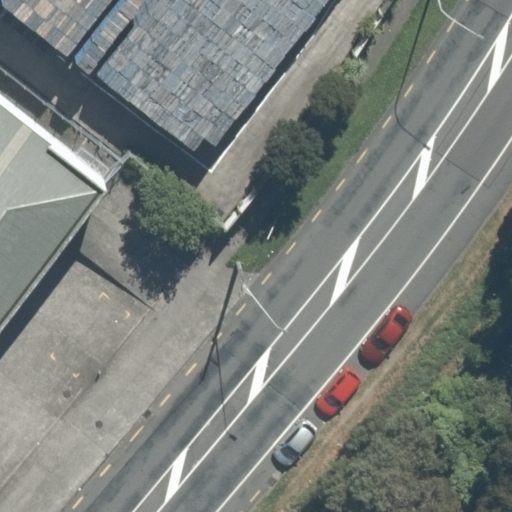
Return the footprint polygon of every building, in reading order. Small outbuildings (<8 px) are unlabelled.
[(18,0),(52,26),(72,0),(18,0)] [(270,0),(321,43),(356,0),(270,0)] [(312,47),(279,23),(252,59),(265,68),(255,81),(275,97),(312,47)] [(268,102),(235,77),(204,117),(237,142),(268,102)] [(0,204),(37,156),(0,128),(0,204)]
